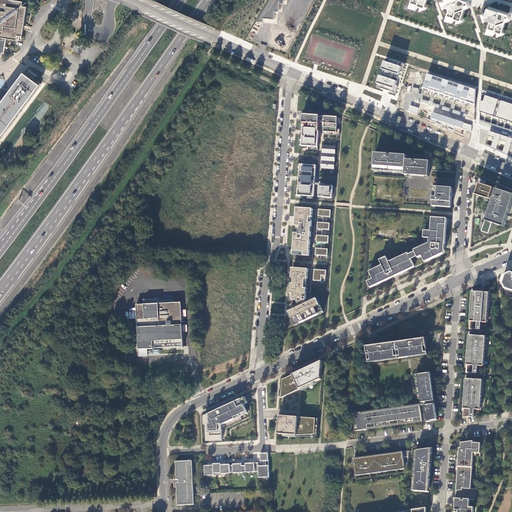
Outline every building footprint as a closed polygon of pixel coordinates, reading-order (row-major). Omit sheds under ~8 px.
[(3,0),(0,0),(0,56),(2,57),(2,53),(4,54),(6,39),(17,40),(17,36),(22,36),(27,7),(22,7),(23,2),(9,0),(7,0),(8,1),(4,0),(3,0)] [(269,0),(269,7),(265,7),(264,17),(273,19),(274,11),(277,11),(278,2),(276,2),(275,0),(269,0)] [(411,0),(409,6),(416,9),(418,6),(419,11),(428,9),(425,6),(426,0),(411,0)] [(467,0),(446,0),(442,0),(445,8),(447,6),(451,7),(446,19),(454,21),(455,18),(456,23),(465,20),(462,18),(465,8),(469,6),(467,0)] [(510,13),(483,4),(481,11),(487,13),(486,14),(482,13),(485,21),(488,19),(492,21),(488,32),(496,35),(497,37),(506,33),(503,32),(506,22),(511,20),(510,13)] [(378,88),(394,93),(404,65),(388,60),(378,88)] [(0,103),(0,138),(40,83),(24,72),(0,103)] [(474,105),(474,90),(425,74),(421,88),(474,105)] [(511,104),(486,96),(483,102),(481,101),(480,112),(511,122),(511,104)] [(416,114),(418,108),(410,106),(408,111),(416,114)] [(454,131),(456,127),(471,132),(471,126),(431,113),(429,118),(436,121),(435,124),(442,126),(442,123),(449,125),(448,129),(454,131)] [(314,149),(317,149),(318,118),(302,117),(302,118),(302,122),(302,125),(302,130),(301,145),(301,148),(304,148),(310,149),(314,149)] [(323,134),(336,135),(337,119),(324,118),(323,134)] [(500,137),(489,133),(485,145),(496,150),(500,137)] [(511,141),(500,137),(496,150),(507,156),(511,141)] [(321,171),(334,172),(335,148),(322,147),(321,171)] [(406,156),(374,153),(373,170),(404,172),(404,174),(404,176),(428,177),(429,162),(405,160),(406,156)] [(301,198),(314,199),(316,168),(315,168),(311,167),(300,167),(300,168),(299,171),(298,195),(298,198),(301,198)] [(476,195),(490,199),(493,190),(479,185),(476,195)] [(318,199),(332,200),(333,188),(325,187),(325,190),(323,189),(323,187),(319,187),(318,199)] [(452,188),(434,187),(432,206),(451,207),(452,188)] [(487,235),(491,225),(503,229),(506,218),(507,216),(511,200),(511,196),(497,191),(493,200),(493,202),(492,206),(493,207),(491,213),(489,213),(488,215),(487,219),(485,219),(480,233),(487,235)] [(508,217),(511,204),(511,200),(507,216),(506,218),(503,229),(504,229),(508,217)] [(294,257),(310,258),(313,211),(297,210),(294,257)] [(319,211),(316,256),(328,257),(329,251),(322,250),(322,244),(329,244),(329,238),(323,237),(323,231),(330,231),(330,225),(323,224),(324,218),(331,218),(331,212),(319,211)] [(447,218),(432,217),(431,231),(427,231),(426,238),(430,238),(429,243),(415,250),(416,253),(417,256),(418,258),(422,256),(425,255),(428,261),(443,253),(441,250),(440,250),(441,244),(445,244),(447,218)] [(408,253),(389,263),(388,260),(381,263),(382,266),(372,271),(375,279),(373,280),(370,281),(373,287),(396,277),(409,270),(407,268),(414,265),(411,259),(410,256),(408,253)] [(318,300),(311,304),(311,302),(311,301),(310,300),(309,299),(308,299),(307,299),(310,270),(294,269),(291,301),(298,301),(301,308),(292,312),(295,319),(293,320),(296,327),(324,314),(318,300)] [(314,282),(326,283),(327,272),(315,271),(314,282)] [(511,273),(507,273),(502,282),(505,287),(511,289),(511,273)] [(490,322),(490,294),(474,292),(472,321),(477,321),(478,329),(483,329),(484,322),(490,322)] [(182,303),(141,305),(141,320),(138,320),(139,350),(184,348),(182,303)] [(484,368),(486,338),(469,337),(468,365),(473,367),(473,375),(479,375),(480,368),(484,368)] [(426,340),(366,348),(368,362),(428,353),(426,340)] [(282,398),(321,380),(323,362),(283,380),(282,398)] [(431,373),(420,374),(424,402),(435,401),(431,373)] [(481,411),(482,381),(467,380),(465,409),(472,410),(472,418),(475,418),(476,411),(481,411)] [(245,397),(207,415),(207,424),(206,424),(207,439),(222,439),(222,425),(235,419),(235,417),(247,411),(244,405),(248,403),(245,397)] [(433,404),(425,405),(427,420),(431,419),(435,419),(433,404)] [(361,415),(358,415),(360,429),(365,428),(422,420),(420,407),(415,408),(415,407),(410,407),(410,408),(399,410),(399,409),(394,410),(384,412),(384,411),(379,412),(368,414),(368,413),(364,414),(364,415),(361,415)] [(281,412),(279,434),(297,436),(315,435),(316,419),(299,417),(299,413),(281,412)] [(361,413),(356,413),(358,431),(365,430),(365,428),(360,429),(358,415),(361,415),(361,413)] [(480,453),(481,443),(476,443),(476,441),(462,443),(461,448),(460,448),(457,488),(456,491),(462,490),(462,489),(471,489),(474,453),(480,453)] [(431,448),(418,450),(415,491),(428,492),(431,448)] [(355,459),(354,459),(356,474),(405,468),(403,452),(355,459)] [(260,454),(261,461),(262,461),(262,463),(264,463),(264,461),(269,461),(268,453),(261,454),(260,454)] [(177,482),(178,505),(194,504),(192,460),(176,461),(177,482)] [(269,477),(269,466),(262,466),(258,466),(258,463),(254,463),(254,461),(250,462),(250,463),(242,464),(242,462),(238,462),(238,464),(233,464),(233,465),(230,466),(230,465),(225,465),(225,463),(221,463),(221,464),(213,464),(209,464),(209,466),(204,466),(205,476),(222,475),(222,474),(230,473),(234,473),(243,473),(243,472),(246,472),(246,473),(255,472),(259,472),(259,478),(269,477)] [(462,499),(456,498),(455,510),(456,510),(456,511),(473,511),(474,507),(470,507),(470,499),(464,499),(464,501),(462,500),(462,499)]
